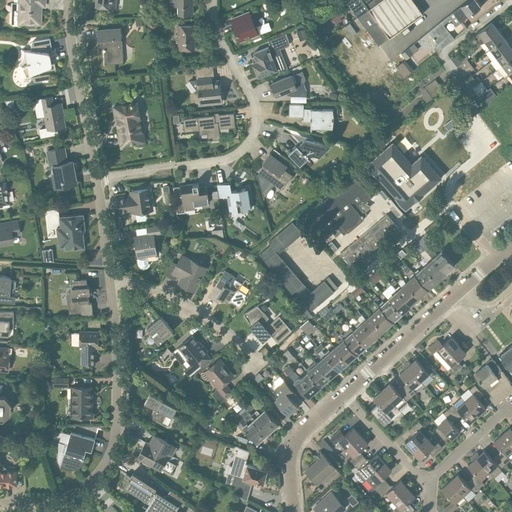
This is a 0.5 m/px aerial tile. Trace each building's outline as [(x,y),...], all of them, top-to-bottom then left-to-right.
[(44,6),(44,0),(18,0),(18,4),(18,12),(12,12),(12,23),(40,24),(40,23),(41,21),(41,15),(40,13),(40,12),(39,12),(39,6),(44,6)] [(175,0),(176,6),(182,6),(182,14),(193,14),(193,0),(175,0)] [(381,0),(369,9),(358,18),(366,29),(366,28),(379,46),(390,38),(423,14),(413,0),(381,0)] [(362,0),(369,9),(381,0),(362,0)] [(476,0),(469,0),(454,12),(428,33),(438,44),(434,47),(438,52),(454,38),(444,24),(451,19),(456,26),(461,23),(481,7),(476,0)] [(340,9),(336,12),(341,18),(345,15),(340,9)] [(256,28),(249,12),(231,19),(240,41),(252,36),(254,42),(261,39),(257,28),(256,28)] [(149,23),(148,26),(149,28),(152,30),(155,28),(156,26),(155,23),(152,21),(149,23)] [(478,32),(484,41),(498,30),(492,22),(478,32)] [(195,48),(195,25),(178,25),(178,35),(176,35),(176,43),(178,43),(178,48),(195,48)] [(105,67),(124,65),(121,28),(98,30),(99,42),(104,49),(105,67)] [(308,37),(306,30),(303,28),(296,31),(298,37),(302,39),(308,37)] [(498,30),(484,41),(490,49),(504,38),(498,30)] [(273,49),(287,43),(288,40),(286,33),(269,40),(273,49)] [(52,52),(49,38),(33,41),(32,42),(31,44),(30,51),(24,50),(27,63),(21,66),(22,68),(20,69),(24,77),(26,76),(26,77),(30,75),(33,80),(34,81),(36,81),(50,79),(49,75),(56,73),(54,63),(51,64),(49,53),(52,52)] [(504,38),(490,49),(497,57),(511,47),(504,38)] [(418,50),(414,44),(401,54),(406,59),(418,50)] [(273,60),(268,47),(254,53),(257,60),(256,62),(253,63),(259,77),(275,70),(276,72),(284,69),(279,57),(273,60)] [(511,48),(511,47),(497,57),(503,65),(511,58),(511,48)] [(460,71),(470,64),(467,59),(468,58),(466,55),(460,59),(454,63),(460,71)] [(511,58),(503,65),(509,74),(511,71),(511,58)] [(405,60),(397,66),(405,77),(409,74),(413,70),(405,60)] [(467,80),(472,76),(469,73),(474,69),(470,64),(460,71),(467,80)] [(220,81),(215,81),(213,65),(195,67),(197,80),(198,79),(199,89),(198,89),(199,94),(200,94),(201,102),(201,105),(222,103),(220,81)] [(295,83),(292,76),(272,84),(277,96),(289,91),(291,96),(306,97),(307,90),(304,83),(299,81),(295,83)] [(473,88),(482,82),(478,76),(474,79),(472,76),(467,80),(473,88)] [(427,100),(442,88),(435,79),(420,91),(427,100)] [(480,96),(491,88),(490,87),(487,89),(482,82),(473,88),(480,96)] [(491,88),(480,96),(486,104),(497,96),(491,88)] [(328,98),(336,100),(338,93),(331,91),(328,98)] [(54,105),(52,97),(34,100),(37,117),(46,115),(48,127),(40,129),(41,137),(58,134),(57,128),(65,127),(62,113),(63,112),(61,103),(54,105)] [(121,146),(145,142),(138,102),(114,107),(121,146)] [(330,128),(331,119),(331,117),(330,109),(304,109),(304,104),(290,104),(289,117),(302,117),(302,121),(311,122),(311,128),(330,128)] [(220,139),(219,129),(235,128),(234,113),(183,119),(185,132),(199,130),(200,134),(208,134),(208,141),(211,141),(211,140),(220,139)] [(456,117),(449,122),(453,127),(459,122),(456,117)] [(399,123),(395,118),(384,126),(389,131),(399,123)] [(320,157),(332,145),(306,138),(298,145),(297,144),(297,145),(298,146),(288,156),(289,156),(291,154),(301,163),(308,156),(310,158),(313,155),(320,157)] [(393,142),(367,165),(377,177),(378,176),(396,197),(395,197),(405,209),(415,201),(415,202),(424,194),(423,193),(442,177),(422,155),(412,163),(393,142)] [(67,163),(64,148),(48,151),(50,163),(53,162),(57,188),(77,184),(74,170),(76,169),(77,168),(76,163),(75,162),(73,162),(67,163)] [(283,155),(274,149),(271,153),(270,153),(265,160),(267,161),(265,163),(266,164),(257,176),(264,199),(265,199),(263,193),(271,181),(282,190),(293,175),(285,169),(287,166),(279,160),(283,155)] [(11,167),(1,170),(3,176),(12,173),(11,167)] [(337,227),(344,235),(369,214),(362,206),(372,197),(354,175),(307,215),(326,236),(337,227)] [(6,199),(5,194),(7,194),(5,183),(0,183),(0,205),(9,204),(8,199),(6,199)] [(199,188),(199,183),(182,186),(182,187),(173,188),(177,214),(186,212),(195,210),(195,205),(209,203),(207,187),(199,188)] [(232,191),(230,183),(217,185),(219,198),(228,196),(230,213),(251,209),(248,188),(232,191)] [(151,211),(148,189),(133,191),(133,196),(120,198),(122,212),(135,210),(136,213),(151,211)] [(85,248),(83,233),(84,231),(83,226),(85,225),(83,215),(60,217),(61,228),(57,228),(59,248),(65,247),(66,250),(85,248)] [(420,219),(412,227),(416,231),(424,223),(420,219)] [(0,244),(13,242),(11,235),(19,234),(17,220),(3,223),(4,229),(0,229),(0,244)] [(311,292),(278,253),(303,233),(293,222),(269,242),(271,245),(260,255),(299,302),(302,299),(311,310),(338,288),(329,277),(311,292)] [(147,258),(146,256),(157,255),(154,235),(161,234),(160,225),(147,227),(148,235),(135,237),(137,244),(134,247),(137,250),(138,257),(139,257),(140,259),(139,259),(140,265),(140,266),(141,267),(141,268),(142,268),(143,268),(144,268),(145,268),(146,268),(147,267),(148,266),(148,265),(149,264),(148,263),(148,258),(147,258)] [(417,241),(425,250),(432,257),(446,273),(455,265),(442,251),(438,255),(422,237),(417,241)] [(425,250),(417,241),(413,246),(420,254),(425,250)] [(45,260),(55,260),(55,249),(45,249),(45,260)] [(249,254),(243,249),(239,255),(245,259),(249,254)] [(401,258),(406,254),(403,249),(397,254),(401,258)] [(190,260),(182,255),(173,272),(183,277),(180,283),(194,290),(206,267),(191,259),(190,260)] [(446,273),(432,257),(428,261),(429,263),(425,267),(437,281),(446,273)] [(437,281),(425,267),(420,271),(419,269),(414,273),(428,289),(437,281)] [(369,277),(370,278),(375,284),(383,277),(378,270),(377,270),(369,277)] [(237,291),(234,289),(233,284),(236,279),(225,271),(209,297),(218,303),(221,298),(228,302),(230,298),(232,299),(231,301),(239,306),(247,295),(238,289),(237,291)] [(428,289),(414,273),(410,277),(411,279),(407,283),(419,297),(428,289)] [(10,280),(11,278),(10,277),(8,276),(7,276),(6,276),(5,275),(4,275),(2,275),(1,275),(0,275),(0,300),(14,302),(15,296),(13,295),(14,289),(15,289),(16,281),(10,280)] [(87,286),(86,280),(87,280),(87,279),(75,280),(75,283),(72,284),(72,288),(71,288),(71,293),(67,294),(68,308),(69,308),(70,314),(83,312),(83,305),(90,304),(89,294),(91,294),(90,286),(87,286)] [(419,297),(407,283),(402,287),(401,286),(396,289),(410,305),(419,297)] [(355,297),(364,290),(360,286),(352,293),(355,297)] [(396,289),(392,293),(391,293),(392,294),(388,298),(402,313),(410,305),(396,289)] [(402,313),(388,298),(384,303),(383,301),(378,306),(392,322),(402,313)] [(392,322),(378,306),(374,301),(371,304),(370,303),(369,304),(374,310),(375,311),(371,315),(383,330),(392,322)] [(333,309),(336,312),(343,306),(340,303),(333,309)] [(267,328),(263,323),(269,318),(263,312),(257,306),(244,314),(252,326),(250,327),(255,332),(263,342),(271,335),(278,343),(292,330),(279,316),(273,322),(267,328)] [(13,321),(13,311),(0,311),(0,336),(7,337),(9,321),(13,321)] [(383,330),(371,315),(366,320),(365,318),(360,322),(374,338),(383,330)] [(147,329),(159,343),(173,331),(161,316),(147,329)] [(314,326),(309,319),(301,326),(308,335),(313,331),(313,332),(318,328),(315,325),(314,326)] [(99,347),(99,321),(86,321),(86,332),(83,332),(83,333),(75,333),(73,334),(73,344),(74,345),(83,346),(83,365),(95,365),(95,347),(99,347)] [(374,338),(360,322),(356,326),(357,328),(353,332),(365,346),(374,338)] [(365,346),(353,332),(350,328),(341,336),(342,338),(356,354),(365,346)] [(208,351),(203,346),(199,341),(198,342),(193,336),(174,352),(183,363),(185,361),(187,360),(191,365),(197,361),(202,367),(211,359),(206,353),(208,351)] [(437,350),(444,357),(459,344),(452,336),(443,344),(439,339),(429,348),(433,353),(437,350)] [(356,354),(342,338),(338,342),(340,344),(335,348),(348,362),(356,354)] [(294,352),(300,347),(296,341),(290,347),(294,352)] [(459,344),(444,357),(452,366),(448,369),(452,374),(462,366),(458,361),(467,353),(459,344)] [(511,345),(499,355),(511,371),(511,345)] [(6,356),(7,347),(0,346),(0,370),(7,371),(8,356),(6,356)] [(266,355),(270,352),(265,347),(261,350),(266,355)] [(165,363),(172,354),(168,348),(159,357),(165,363)] [(348,362),(335,348),(331,351),(329,350),(325,354),(339,370),(348,362)] [(339,370),(325,354),(320,358),(322,360),(318,363),(330,378),(339,370)] [(234,376),(225,366),(220,359),(211,367),(209,367),(207,368),(207,370),(202,375),(206,380),(210,378),(218,388),(211,394),(215,399),(214,400),(216,402),(217,401),(219,404),(234,392),(233,391),(232,392),(225,384),(234,376)] [(406,364),(421,381),(429,374),(433,378),(438,373),(429,364),(424,368),(416,359),(412,363),(409,361),(406,364)] [(330,378),(318,363),(313,368),(311,366),(307,370),(309,372),(321,386),(330,378)] [(403,387),(411,397),(416,392),(413,389),(421,381),(406,364),(403,367),(405,370),(400,374),(407,383),(403,387)] [(497,376),(488,364),(475,374),(492,396),(490,398),(495,405),(511,392),(511,384),(503,372),(501,373),(497,376)] [(321,386),(309,372),(301,379),(290,366),(284,370),(308,397),(321,386)] [(258,382),(264,378),(259,372),(256,376),(256,379),(258,382)] [(54,386),(68,386),(68,378),(54,378),(54,386)] [(288,415),(299,406),(293,399),(298,395),(284,381),(275,389),(281,395),(275,400),(288,415)] [(400,410),(409,403),(407,401),(411,397),(403,387),(398,391),(390,383),(382,390),(400,410)] [(473,394),(465,401),(479,415),(487,408),(479,399),(484,395),(475,385),(470,390),(473,394)] [(72,417),(92,417),(92,388),(72,388),(72,417)] [(400,410),(382,390),(374,398),(379,403),(372,409),(385,424),(400,410)] [(164,400),(150,393),(145,403),(155,408),(151,416),(162,423),(167,414),(172,417),(178,407),(172,404),(173,402),(173,401),(168,396),(166,397),(164,400)] [(2,395),(0,394),(0,419),(1,420),(2,419),(2,418),(8,413),(8,414),(9,413),(9,411),(9,404),(10,404),(10,402),(9,401),(9,402),(4,396),(3,395),(2,394),(2,395)] [(479,415),(465,401),(457,408),(454,405),(449,409),(458,418),(462,414),(470,423),(479,415)] [(245,407),(249,412),(254,408),(250,403),(245,407)] [(269,433),(252,415),(249,412),(245,407),(232,419),(246,434),(248,432),(258,443),(269,433)] [(252,415),(269,433),(279,424),(266,409),(260,414),(257,411),(252,415)] [(458,418),(449,409),(444,414),(447,417),(439,425),(452,439),(460,432),(452,423),(458,418)] [(403,429),(410,422),(407,419),(400,425),(403,429)] [(206,421),(203,420),(200,421),(199,423),(199,426),(200,429),(203,430),(206,429),(208,426),(208,423),(206,421)] [(412,451),(427,438),(420,430),(423,426),(419,421),(409,430),(414,435),(405,442),(412,451)] [(346,448),(361,435),(354,427),(345,435),(340,430),(331,439),(335,444),(339,440),(346,448)] [(511,427),(502,435),(511,445),(511,427)] [(71,434),(62,431),(59,442),(58,461),(59,464),(61,465),(61,466),(71,470),(73,470),(75,470),(77,469),(79,468),(80,467),(81,466),(82,464),(83,463),(87,449),(92,451),(95,439),(71,432),(71,434)] [(176,446),(154,435),(149,445),(146,443),(138,457),(142,459),(142,460),(157,468),(158,467),(161,469),(168,455),(171,457),(176,446)] [(355,465),(364,456),(360,451),(368,444),(361,435),(346,448),(354,456),(350,460),(355,465)] [(511,451),(511,445),(502,435),(494,442),(502,450),(497,455),(506,464),(511,460),(507,456),(511,451)] [(427,438),(412,451),(420,459),(429,451),(433,456),(443,447),(438,442),(434,446),(427,438)] [(234,494),(247,501),(253,481),(264,484),(267,470),(266,470),(267,467),(261,466),(260,467),(246,463),(249,451),(234,445),(233,452),(236,453),(233,466),(229,465),(227,472),(236,475),(233,487),(236,487),(234,494)] [(510,468),(506,464),(497,455),(492,459),(485,450),(480,455),(478,452),(474,455),(489,472),(494,478),(502,470),(501,469),(504,466),(507,470),(510,468)] [(317,484),(326,477),(323,475),(334,465),(321,451),(314,457),(318,460),(306,471),(317,484)] [(370,475),(384,461),(377,453),(368,461),(364,456),(355,465),(359,470),(357,472),(364,480),(370,475)] [(1,465),(0,455),(0,454),(0,485),(18,484),(17,470),(10,470),(4,465),(1,465)] [(489,472),(474,455),(471,458),(473,461),(468,465),(476,474),(471,478),(479,488),(485,483),(481,480),(489,472)] [(378,491),(387,482),(383,478),(392,470),(384,461),(370,475),(377,483),(373,486),(378,491)] [(157,487),(133,473),(131,477),(134,479),(133,481),(129,479),(125,486),(148,501),(153,494),(156,495),(145,511),(146,511),(180,511),(187,502),(171,490),(165,498),(154,491),(157,487)] [(479,488),(471,478),(466,483),(458,474),(450,481),(463,496),(471,488),(475,492),(479,488)] [(393,501),(408,488),(401,479),(392,487),(387,482),(378,491),(382,496),(386,493),(393,501)] [(463,496),(450,481),(442,489),(453,502),(444,510),(445,511),(451,511),(458,506),(456,503),(463,496)] [(408,488),(393,501),(398,506),(394,509),(396,511),(407,511),(411,509),(407,504),(416,496),(408,488)] [(317,511),(340,511),(346,507),(332,492),(314,508),(317,511)]
